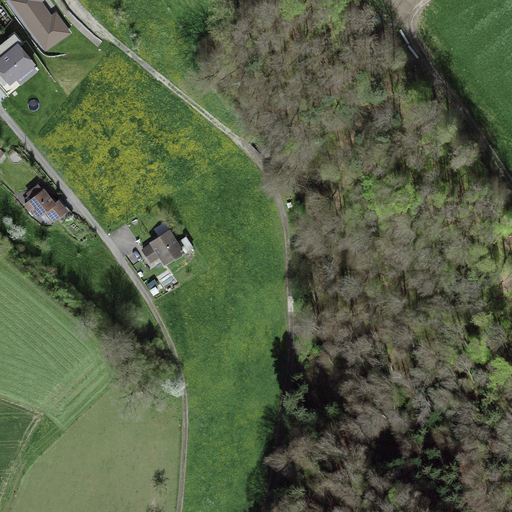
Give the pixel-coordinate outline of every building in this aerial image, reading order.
[(43,0),(10,0),(46,50),(70,33),(56,13),(51,16),(41,1),(43,0)] [(35,64),(18,44),(0,59),(0,72),(10,85),(17,79),(21,84),(36,71),(32,66),(35,64)] [(0,140),(0,158),(9,148),(0,140)] [(61,205),(49,190),(47,192),(42,186),(29,196),(33,201),(28,204),(40,219),(49,212),(57,223),(71,212),(64,203),(61,205)] [(170,264),(189,253),(176,231),(156,243),(157,245),(146,252),(153,262),(164,255),(170,264)]
